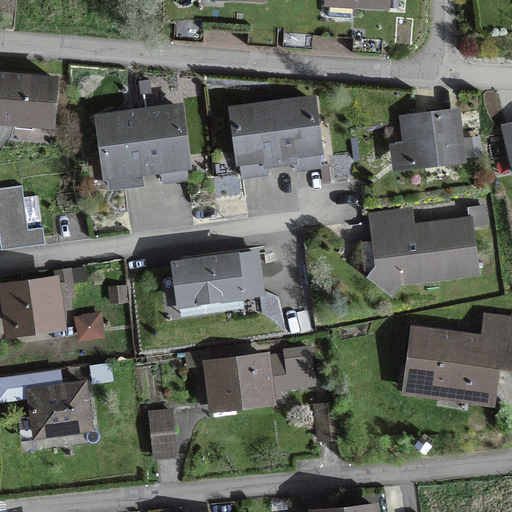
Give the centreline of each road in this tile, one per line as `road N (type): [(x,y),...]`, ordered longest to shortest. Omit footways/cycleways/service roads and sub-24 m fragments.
road 1 (residential): [(0,510),(511,460)]
road 2 (residential): [(0,43),(257,71),(511,77)]
road 3 (residential): [(0,261),(324,218)]
